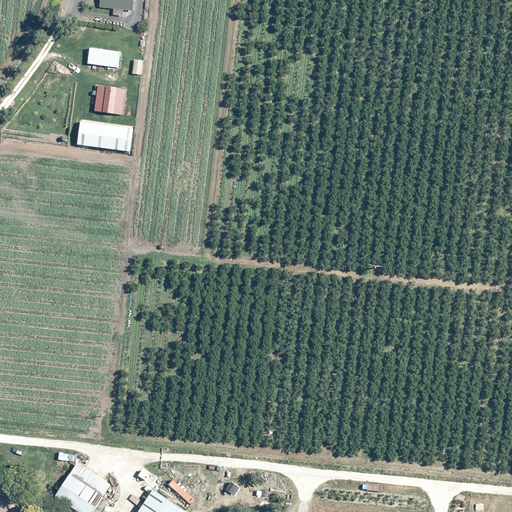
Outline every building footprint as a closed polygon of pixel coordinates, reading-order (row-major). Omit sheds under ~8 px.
[(134,0),(102,0),(102,9),(114,10),(113,16),(123,16),(123,11),(134,11),(134,0)] [(121,52),(91,49),(89,65),(120,68),(121,52)] [(142,76),(143,60),(135,59),(134,75),(142,76)] [(126,90),(99,87),(96,112),(123,115),(126,90)] [(135,126),(82,119),(78,145),(131,152),(135,126)] [(79,511),(93,511),(111,483),(76,462),(55,497),(79,511)] [(193,511),(155,486),(137,511),(193,511)]
